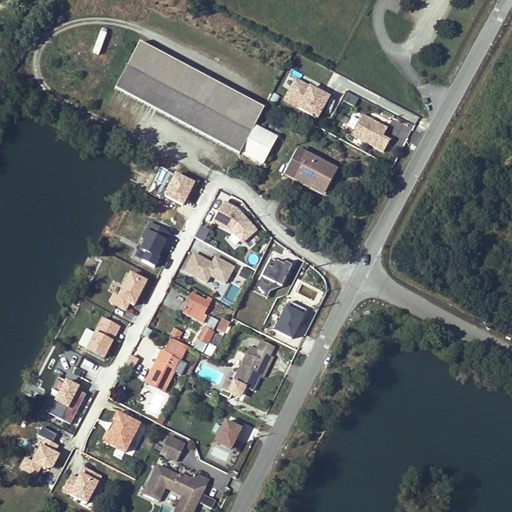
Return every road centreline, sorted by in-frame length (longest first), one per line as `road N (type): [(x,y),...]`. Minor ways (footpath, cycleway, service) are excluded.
road 1 (residential): [(360,277),(441,109),(507,0)]
road 2 (residential): [(217,177),(74,445)]
road 3 (unclassified): [(239,511),(347,301)]
road 4 (residential): [(360,277),(511,357)]
